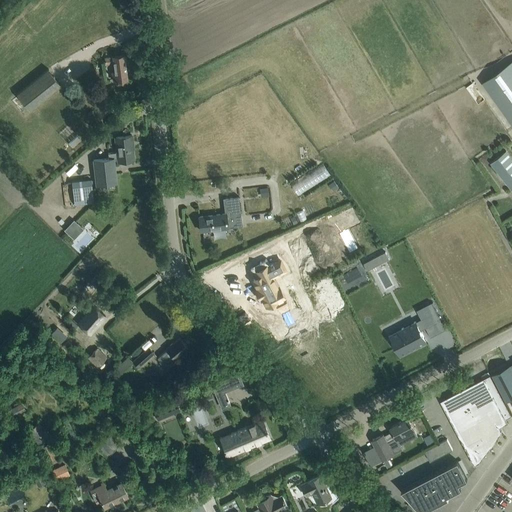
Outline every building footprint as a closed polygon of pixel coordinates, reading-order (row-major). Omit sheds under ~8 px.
[(127,78),(124,55),(105,57),(106,63),(113,62),(115,71),(112,72),(113,80),(127,78)] [(511,60),(510,62),(482,82),(511,123),(511,60)] [(48,68),(17,93),(30,109),(61,84),(48,68)] [(93,110),(87,114),(95,124),(101,120),(93,110)] [(96,185),(117,183),(114,160),(115,159),(115,158),(118,158),(118,161),(133,160),(131,144),(133,143),(132,135),(116,137),(117,152),(108,153),(109,158),(93,160),(96,185)] [(511,157),(506,150),(491,162),(511,189),(511,188),(511,157)] [(72,181),(74,197),(93,194),(91,178),(72,181)] [(338,187),(333,180),(328,184),(333,190),(338,187)] [(225,213),(199,216),(201,231),(226,228),(242,226),(238,196),(223,198),(225,213)] [(351,210),(332,220),(337,230),(357,221),(351,210)] [(83,228),(73,218),(63,229),(73,238),(83,228)] [(246,270),(239,273),(244,281),(242,282),(247,291),(248,290),(253,299),(259,296),(262,302),(268,308),(275,322),(282,319),(275,305),(273,297),(269,290),(259,270),(267,265),(262,255),(256,258),(252,251),(245,255),(249,261),(243,264),(246,270)] [(389,258),(385,251),(363,262),(367,269),(389,258)] [(108,276),(101,270),(84,289),(91,295),(108,276)] [(396,346),(401,355),(416,347),(426,341),(424,336),(421,330),(441,320),(431,302),(417,310),(421,318),(416,321),(402,328),(390,334),(396,346)] [(89,333),(105,316),(94,306),(78,323),(89,333)] [(187,351),(186,350),(188,348),(179,338),(166,349),(167,349),(158,357),(168,369),(177,360),(176,359),(181,354),(182,355),(184,355),(187,353),(187,351)] [(87,356),(96,367),(107,358),(97,347),(87,356)] [(133,361),(138,367),(154,353),(149,347),(133,361)] [(511,367),(510,364),(492,374),(506,401),(511,397),(511,367)] [(511,415),(490,374),(441,400),(474,465),(479,462),(491,446),(488,441),(494,438),(495,441),(502,431),(500,427),(508,422),(506,418),(511,415)] [(227,378),(212,385),(215,392),(223,389),(224,391),(231,388),(227,378)] [(181,410),(176,398),(152,408),(158,420),(181,410)] [(375,438),(372,440),(382,459),(394,453),(403,448),(397,438),(414,428),(409,417),(390,427),(392,431),(384,435),(384,434),(381,435),(375,438)] [(263,420),(220,438),(227,455),(270,437),(263,420)] [(39,423),(28,431),(37,442),(47,435),(39,423)] [(447,439),(425,450),(430,461),(453,449),(447,439)] [(41,447),(48,462),(58,457),(50,442),(41,447)] [(458,460),(449,465),(401,490),(402,490),(412,501),(414,500),(421,507),(426,505),(427,506),(447,495),(448,498),(449,497),(448,495),(461,488),(459,483),(468,479),(458,460)] [(65,464),(52,470),(57,481),(70,475),(65,464)] [(307,481),(300,484),(306,495),(312,492),(317,503),(324,500),(329,505),(338,497),(329,488),(327,490),(320,474),(306,481),(307,481)] [(46,483),(42,475),(34,479),(38,487),(46,483)] [(95,488),(95,489),(91,491),(96,502),(101,500),(104,507),(128,496),(121,482),(107,489),(103,482),(101,484),(101,485),(95,488)] [(261,511),(258,511),(278,511),(279,511),(279,510),(288,506),(282,495),(278,497),(277,498),(274,500),(270,494),(268,495),(266,494),(265,497),(256,501),(261,511)]
